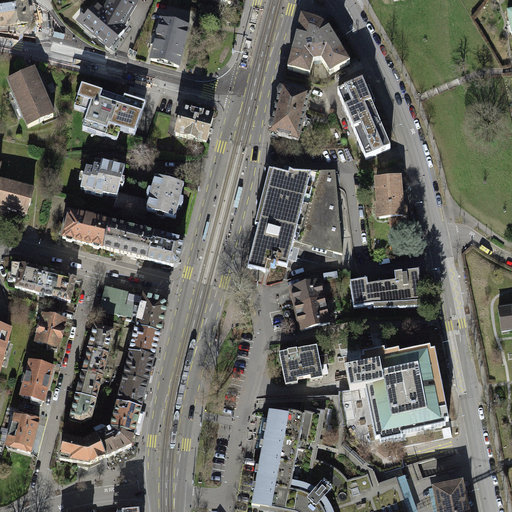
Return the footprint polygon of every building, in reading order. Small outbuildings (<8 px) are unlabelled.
[(0,0),(0,26),(28,23),(25,0),(0,0)] [(86,13),(77,23),(107,49),(123,31),(120,29),(125,23),(135,6),(125,0),(113,0),(114,1),(111,0),(103,14),(95,7),(88,15),(86,13)] [(313,38),(323,25),(301,16),(287,69),(310,75),(313,62),(317,61),(315,47),(317,45),(313,38)] [(154,44),(150,60),(177,67),(187,29),(159,21),(156,36),(152,35),(150,43),(154,44)] [(315,47),(317,61),(321,61),(330,74),(350,64),(329,29),(323,25),(313,38),(317,45),(315,47)] [(51,117),(31,70),(6,81),(11,92),(14,91),(24,115),(21,116),(26,127),(51,117)] [(365,160),(390,149),(362,83),(337,93),(365,160)] [(53,84),(48,86),(51,94),(56,92),(53,84)] [(310,95),(282,88),(270,134),(298,141),(310,95)] [(81,101),(82,104),(86,111),(90,113),(83,132),(83,136),(85,140),(89,142),(89,138),(96,141),(97,136),(103,136),(107,135),(112,134),(112,135),(115,135),(115,137),(119,136),(127,113),(127,109),(120,103),(109,99),(110,96),(99,92),(98,96),(87,92),(85,92),(83,93),(82,97),(81,101)] [(178,127),(175,138),(207,147),(215,119),(183,110),(181,118),(177,117),(175,126),(178,127)] [(0,205),(29,212),(35,185),(0,177),(0,169),(2,160),(0,159),(0,205)] [(86,168),(81,189),(85,190),(84,193),(101,197),(102,194),(116,198),(117,198),(118,193),(119,188),(122,189),(124,185),(124,180),(121,180),(124,169),(102,164),(101,168),(94,167),(93,170),(86,168)] [(293,174),(289,172),(288,176),(269,171),(261,200),(255,226),(258,226),(248,267),(262,271),(265,272),(267,262),(271,263),(270,268),(274,269),(275,264),(287,267),(293,243),(343,256),(335,172),(310,172),(310,174),(293,174)] [(148,201),(145,211),(147,212),(175,219),(178,207),(181,207),(183,203),(183,199),(180,198),(184,186),(155,178),(151,190),(148,190),(146,194),(146,198),(149,199),(148,201)] [(393,216),(398,231),(410,228),(407,216),(406,205),(401,205),(399,179),(376,180),(379,217),(393,216)] [(113,206),(127,210),(130,197),(118,193),(117,198),(116,198),(113,206)] [(135,198),(130,197),(127,210),(132,211),(135,198)] [(148,201),(135,198),(132,211),(146,215),(147,212),(145,211),(148,201)] [(100,248),(103,249),(110,224),(69,213),(62,238),(66,239),(66,243),(70,244),(72,241),(92,246),(93,250),(98,251),(100,248)] [(103,249),(148,261),(154,236),(110,224),(103,249)] [(184,243),(154,236),(148,261),(172,267),(179,264),(184,243)] [(13,288),(33,293),(39,270),(21,264),(9,264),(9,274),(12,274),(11,281),(15,282),(13,288)] [(33,293),(50,298),(56,275),(39,270),(33,293)] [(381,306),(423,303),(421,286),(418,270),(405,272),(406,276),(402,277),(402,273),(394,274),(395,282),(371,286),(368,286),(367,281),(350,284),(354,309),(381,304),(381,306)] [(75,280),(56,275),(50,298),(68,303),(75,280)] [(290,288),(294,305),(323,298),(319,281),(290,288)] [(125,320),(136,323),(143,297),(139,296),(139,293),(136,292),(135,295),(105,287),(99,311),(126,318),(125,320)] [(136,323),(135,329),(160,336),(167,308),(168,303),(163,302),(143,297),(136,323)] [(329,324),(323,298),(294,305),(301,331),(329,324)] [(511,305),(496,308),(500,331),(511,329),(511,305)] [(42,316),(35,342),(57,348),(64,322),(42,316)] [(94,327),(88,350),(106,355),(112,332),(94,327)] [(129,353),(130,354),(154,360),(160,336),(135,329),(129,353)] [(322,376),(320,366),(318,357),(317,348),(280,355),(285,383),(322,376)] [(361,367),(345,370),(349,391),(364,388),(375,439),(380,438),(380,443),(402,438),(401,435),(445,426),(444,422),(449,421),(435,352),(431,353),(430,349),(400,355),(399,351),(385,354),(384,351),(380,352),(362,355),(363,359),(359,360),(361,367)] [(108,355),(106,355),(88,350),(82,372),(102,377),(108,355)] [(130,354),(123,379),(147,385),(150,375),(154,360),(130,354)] [(327,355),(318,357),(320,366),(329,364),(327,355)] [(29,363),(20,397),(31,400),(31,397),(43,401),(51,369),(29,363)] [(82,372),(76,396),(96,401),(102,377),(82,372)] [(123,379),(117,404),(141,410),(142,406),(147,385),(123,379)] [(91,419),(96,401),(76,396),(69,421),(81,424),(91,419)] [(138,422),(141,410),(117,404),(111,429),(134,435),(138,422)] [(374,472),(348,481),(344,477),(342,474),(339,472),(335,469),(334,468),(328,465),(325,464),(322,462),(316,461),(325,411),(310,406),(309,412),(304,411),(303,415),(282,411),(281,415),(269,413),(268,422),(263,421),(259,438),(264,439),(264,442),(263,444),(261,443),(260,450),(262,451),(259,469),(256,468),(255,475),(257,476),(256,485),(253,485),(252,492),(254,492),(252,507),(278,511),(277,511),(354,511),(349,496),(378,485),(374,472)] [(13,417),(5,446),(29,452),(36,423),(13,417)] [(450,428),(442,429),(443,439),(451,438),(450,428)] [(111,429),(95,436),(105,458),(131,446),(134,435),(111,429)] [(89,465),(105,458),(95,436),(82,443),(65,439),(59,460),(89,465)] [(417,511),(405,476),(396,479),(408,511),(417,511)] [(378,485),(349,496),(354,511),(408,511),(396,479),(378,485)] [(466,511),(461,484),(435,489),(439,511),(466,511)]
